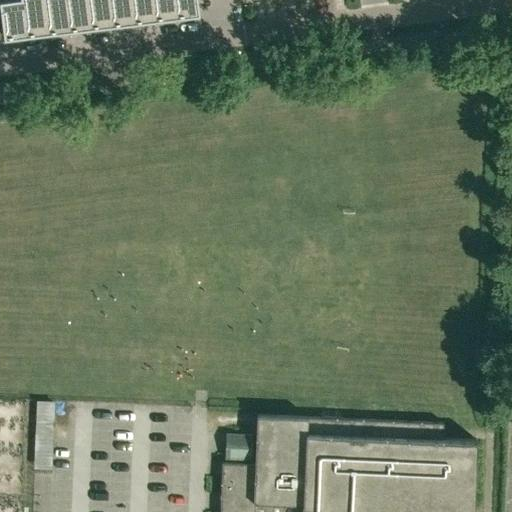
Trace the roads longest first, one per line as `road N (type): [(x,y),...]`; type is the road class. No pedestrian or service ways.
road 1 (residential): [(379,45),(0,92)]
road 2 (residential): [(0,65),(376,17)]
road 3 (residential): [(511,29),(379,45)]
road 4 (residential): [(376,17),(500,0)]
